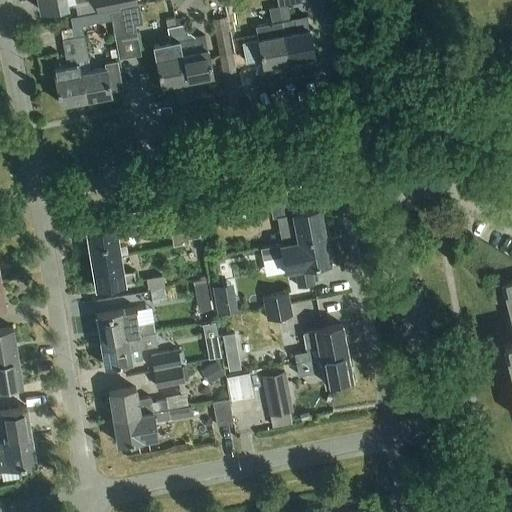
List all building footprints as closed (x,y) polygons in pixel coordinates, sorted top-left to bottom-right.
[(95,0),(98,11),(139,3),(137,0),(95,0)] [(231,0),(234,9),(245,7),(243,0),(231,0)] [(280,6),(290,60),(316,55),(311,29),(296,32),(293,19),(291,19),(288,4),(280,6)] [(290,60),(280,6),(270,8),(274,24),(257,27),(265,65),(290,60)] [(133,8),(123,10),(127,34),(138,32),(133,8)] [(116,36),(127,34),(123,10),(112,12),(116,36)] [(176,17),(168,19),(169,27),(177,26),(176,17)] [(177,26),(188,80),(213,75),(208,49),(197,51),(192,28),(189,29),(188,24),(177,26)] [(169,27),(172,42),(155,46),(162,85),(188,80),(177,26),(169,27)] [(105,63),(106,68),(83,72),(81,60),(90,59),(85,35),(75,37),(87,99),(112,94),(111,90),(123,88),(118,61),(105,63)] [(87,99),(75,37),(64,39),(69,66),(55,68),(57,77),(56,77),(62,104),(87,99)] [(284,243),(327,234),(322,208),(298,212),(296,199),(272,204),(274,218),(279,217),(284,243)] [(126,213),(129,225),(146,221),(144,210),(126,213)] [(185,212),(190,238),(201,236),(196,210),(185,212)] [(172,231),(174,246),(191,242),(190,238),(185,212),(171,215),(174,231),(172,231)] [(122,254),(117,225),(115,216),(100,218),(102,228),(88,230),(92,259),(122,254)] [(263,259),(283,255),(286,270),(297,268),(300,286),(316,283),(312,265),(332,262),(327,234),(284,243),(281,243),(261,247),(263,259)] [(125,273),(122,254),(92,259),(97,287),(137,281),(135,271),(125,273)] [(165,274),(148,277),(149,288),(167,285),(165,274)] [(172,290),(150,293),(152,303),(174,300),(172,290)] [(257,309),(291,302),(288,290),(255,297),(257,309)] [(291,302),(257,309),(260,320),(293,314),(291,302)] [(102,340),(157,331),(155,322),(140,324),(138,308),(98,315),(102,340)] [(344,324),(305,332),(308,351),(296,353),(297,361),(349,351),(344,324)] [(0,358),(20,355),(15,327),(0,329),(0,358)] [(157,331),(102,340),(107,365),(133,361),(133,359),(143,358),(141,344),(143,344),(142,343),(159,341),(157,331)] [(235,333),(224,335),(226,346),(237,344),(235,333)] [(152,353),(155,369),(183,363),(180,349),(152,353)] [(355,378),(349,351),(297,361),(300,372),(324,368),(327,383),(355,378)] [(0,358),(0,388),(25,385),(20,355),(0,358)] [(183,363),(155,369),(157,386),(190,381),(187,365),(183,366),(183,363)] [(232,374),(236,397),(260,393),(255,369),(232,374)] [(263,375),(270,415),(294,411),(287,370),(263,375)] [(111,392),(116,417),(153,411),(152,402),(151,396),(140,398),(138,387),(111,392)] [(214,401),(218,424),(234,422),(230,398),(214,401)] [(152,402),(153,411),(169,408),(168,399),(152,402)] [(157,421),(176,418),(194,415),(193,405),(169,409),(169,408),(153,411),(116,417),(120,443),(159,436),(157,421)] [(0,410),(0,439),(34,434),(29,406),(2,410),(0,410)] [(0,468),(38,462),(34,434),(0,439),(0,468)]
